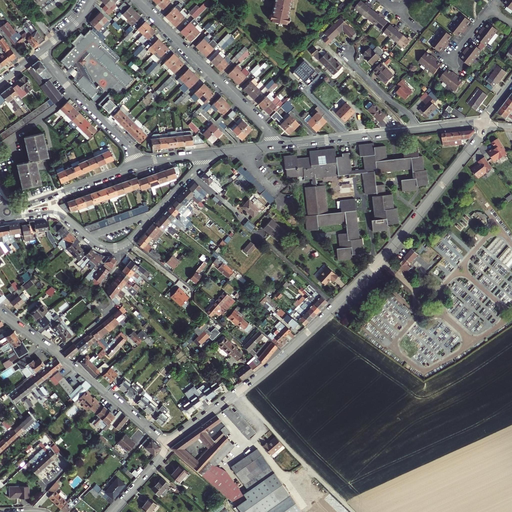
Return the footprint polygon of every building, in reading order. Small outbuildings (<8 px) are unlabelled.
[(115,3),(111,0),(102,0),(102,1),(109,8),(115,3)] [(162,0),(158,5),(163,10),(172,0),(162,0)] [(270,21),(287,24),(291,0),(274,0),(274,2),(272,2),(271,5),(275,6),(275,9),(273,9),(270,21)] [(511,11),(511,0),(506,0),(503,5),(511,12),(511,11)] [(360,1),(354,9),(360,15),(368,5),(365,3),(364,5),(360,1)] [(183,10),(177,5),(166,17),(171,22),(183,10)] [(368,5),(360,15),(367,20),(374,12),(370,9),(371,7),(368,5)] [(189,13),(192,16),(199,8),(196,6),(189,13)] [(120,16),(126,21),(135,13),(130,8),(127,11),(124,8),(122,10),(117,16),(119,17),(120,16)] [(199,8),(192,16),(194,19),(202,11),(199,8)] [(183,10),(171,22),(176,27),(188,15),(183,10)] [(374,12),(367,20),(374,26),(382,16),(379,14),(378,16),(374,12)] [(100,13),(95,18),(103,25),(107,20),(108,20),(100,13)] [(135,13),(126,21),(131,26),(140,17),(135,13)] [(461,15),(449,30),(457,37),(461,32),(463,34),(468,28),(466,26),(470,22),(461,15)] [(382,16),(374,26),(381,32),(387,23),(383,20),(385,18),(382,16)] [(95,28),(92,31),(99,38),(102,35),(100,33),(97,30),(103,25),(95,18),(90,23),(95,28)] [(340,19),(332,27),(338,34),(341,31),(349,39),(354,34),(340,19)] [(121,27),(115,21),(112,24),(119,30),(121,28),(121,27)] [(0,28),(9,40),(17,34),(7,22),(0,28)] [(25,25),(26,27),(29,31),(39,44),(45,40),(43,39),(32,23),(29,26),(27,23),(25,25)] [(145,23),(136,33),(141,38),(141,37),(143,35),(150,28),(145,23)] [(181,32),(186,37),(195,28),(190,23),(181,32)] [(218,26),(215,23),(213,25),(208,30),(211,33),(218,26)] [(497,31),(488,24),(484,28),(483,27),(478,33),(480,34),(476,39),(485,46),(497,31)] [(390,25),(383,34),(390,39),(398,29),(395,27),(394,29),(390,25)] [(195,28),(186,37),(191,42),(202,30),(197,26),(195,28)] [(330,42),(338,34),(332,27),(324,35),(330,42)] [(155,33),(150,28),(143,35),(141,37),(145,42),(148,39),(148,40),(155,33)] [(398,29),(390,39),(396,44),(403,36),(400,33),(401,31),(398,29)] [(83,90),(92,83),(85,76),(86,75),(81,71),(82,70),(76,64),(73,63),(77,59),(79,62),(81,60),(83,58),(80,56),(86,50),(107,71),(115,63),(100,48),(105,44),(99,38),(92,31),(90,30),(84,36),(81,33),(71,43),(74,46),(60,61),(61,62),(60,63),(62,65),(63,64),(68,69),(70,66),(73,69),(74,68),(76,70),(75,75),(73,73),(72,75),(74,77),(73,79),(76,82),(75,83),(83,90)] [(442,30),(430,45),(439,52),(442,47),(444,49),(449,43),(447,41),(451,37),(442,30)] [(9,40),(15,47),(27,37),(28,37),(28,39),(28,40),(25,43),(28,46),(31,43),(34,47),(35,47),(39,44),(29,31),(21,37),(18,33),(17,34),(9,40)] [(128,35),(124,39),(127,41),(133,34),(131,32),(128,35)] [(226,42),(231,37),(228,34),(217,45),(220,48),(226,42)] [(403,36),(396,44),(403,50),(412,40),(409,38),(407,39),(403,36)] [(0,44),(3,49),(5,52),(11,61),(13,64),(17,61),(17,58),(3,37),(0,39),(0,44)] [(196,46),(201,52),(208,45),(211,42),(205,37),(196,46)] [(226,42),(220,48),(223,50),(234,40),(231,37),(226,42)] [(148,49),(154,55),(163,45),(158,40),(148,49)] [(481,51),(472,44),(468,49),(467,47),(462,53),(464,55),(460,59),(469,66),(481,51)] [(152,72),(154,70),(159,65),(156,62),(168,50),(163,45),(154,55),(151,58),(156,62),(149,69),(152,72)] [(213,50),(208,45),(201,52),(206,56),(213,50)] [(134,54),(137,57),(144,49),(141,46),(134,54)] [(0,59),(5,66),(11,61),(5,52),(4,53),(2,49),(0,48),(0,59)] [(313,48),(308,53),(313,58),(317,63),(318,62),(327,70),(324,73),(330,78),(333,76),(342,68),(336,63),(335,64),(325,54),(325,55),(323,53),(320,51),(318,53),(316,50),(313,48)] [(144,49),(137,57),(139,59),(147,52),(144,49)] [(362,56),(365,59),(364,59),(371,66),(379,58),(372,51),(371,52),(368,49),(362,56)] [(235,57),(238,60),(244,54),(245,53),(242,50),(235,57)] [(216,67),(226,57),(221,52),(212,62),(216,67)] [(425,53),(417,62),(433,75),(441,65),(436,61),(437,60),(431,56),(430,57),(425,53)] [(168,70),(171,68),(178,60),(173,54),(165,62),(166,63),(163,65),(168,70)] [(246,57),(244,54),(238,60),(240,63),(246,57)] [(226,57),(216,67),(221,71),(231,62),(226,57)] [(84,66),(81,60),(79,62),(77,59),(73,63),(76,64),(82,70),(81,71),(86,75),(85,76),(92,83),(94,82),(92,79),(87,71),(85,68),(84,66)] [(183,64),(178,60),(171,68),(175,72),(175,73),(183,64)] [(27,69),(50,99),(54,104),(63,97),(49,80),(51,78),(53,77),(40,61),(38,61),(27,69)] [(303,61),(293,71),(304,81),(314,71),(303,61)] [(134,81),(115,63),(107,71),(125,89),(134,81)] [(393,77),(380,64),(373,71),(382,81),(381,82),(385,85),(393,77)] [(229,74),(234,79),(243,70),(237,65),(229,74)] [(68,69),(66,70),(72,75),(73,73),(75,75),(76,70),(74,68),(73,69),(70,66),(68,69)] [(252,76),(258,69),(255,66),(249,73),(252,76)] [(258,69),(252,76),(255,78),(264,69),(261,66),(258,69)] [(489,79),(486,77),(484,80),(494,87),(496,84),(497,85),(500,80),(501,81),(506,73),(498,67),(489,79)] [(194,74),(188,69),(180,77),(186,83),(194,74)] [(243,70),(234,79),(239,84),(249,73),(244,69),(243,70)] [(451,73),(446,70),(439,79),(454,91),(462,82),(457,78),(458,77),(452,72),(451,73)] [(186,83),(183,85),(188,90),(190,87),(191,88),(199,79),(194,74),(186,83)] [(18,84),(13,88),(21,98),(28,93),(27,92),(31,89),(28,85),(29,84),(29,83),(29,82),(27,79),(26,79),(23,76),(17,82),(18,84)] [(165,82),(169,85),(173,80),(170,77),(165,82)] [(186,83),(180,77),(177,80),(183,85),(186,83)] [(255,87),(258,84),(253,79),(243,88),(249,94),(255,87)] [(173,80),(169,85),(165,88),(168,91),(176,83),(173,80)] [(405,83),(402,80),(395,86),(399,89),(397,92),(405,100),(412,93),(404,85),(405,83)] [(274,83),(271,81),(265,87),(267,90),(274,83)] [(98,84),(96,87),(92,83),(83,90),(91,98),(98,92),(99,93),(100,93),(101,93),(102,92),(102,91),(102,90),(102,88),(98,84)] [(274,83),(267,90),(270,93),(277,86),(274,83)] [(209,89),(204,84),(195,92),(196,93),(193,96),(198,101),(209,89)] [(12,86),(6,90),(13,99),(15,97),(26,112),(29,109),(21,98),(13,88),(12,86)] [(255,87),(249,94),(254,99),(261,92),(255,87)] [(209,89),(198,101),(203,105),(193,114),(196,117),(201,112),(204,109),(206,107),(209,104),(207,101),(214,94),(209,89)] [(6,90),(1,94),(6,101),(14,112),(20,107),(13,99),(6,90)] [(481,104),(487,96),(479,91),(467,105),(476,111),(478,108),(477,108),(481,104)] [(182,102),(188,95),(186,92),(179,99),(182,102)] [(104,108),(109,113),(116,106),(110,100),(112,97),(108,94),(97,104),(102,110),(104,108)] [(264,108),(274,99),(269,94),(266,97),(259,103),(264,108)] [(188,95),(182,102),(184,104),(191,98),(188,95)] [(422,102),(425,105),(420,110),(427,116),(436,108),(432,104),(434,102),(428,96),(422,102)] [(204,109),(207,112),(212,107),(217,112),(219,109),(226,102),(221,97),(212,106),(209,104),(206,107),(204,109)] [(274,99),(264,108),(269,113),(273,109),(276,112),(281,107),(284,104),(280,100),(278,103),(274,99)] [(63,116),(66,114),(73,107),(67,101),(60,108),(58,109),(57,110),(63,116)] [(287,101),(284,104),(290,110),(293,107),(287,101)] [(231,107),(226,102),(219,109),(224,114),(231,107)] [(290,110),(284,104),(281,107),(287,114),(290,110)] [(342,108),(336,115),(343,122),(353,112),(344,104),(341,107),(342,108)] [(367,112),(376,120),(378,119),(381,123),(386,118),(373,105),(373,106),(371,104),(369,104),(366,107),(366,109),(368,111),(367,112)] [(511,117),(511,109),(505,104),(501,109),(511,117)] [(66,114),(72,120),(79,113),(73,107),(66,114)] [(314,114),(312,117),(321,126),(326,121),(322,117),(324,115),(317,108),(316,107),(312,112),(314,114)] [(204,109),(201,112),(209,121),(212,118),(211,117),(207,112),(204,109)] [(233,109),(228,114),(231,118),(236,112),(233,109)] [(427,116),(420,110),(420,109),(418,111),(425,119),(427,117),(427,116)] [(497,114),(507,122),(511,123),(511,117),(501,109),(497,114)] [(114,121),(117,125),(126,116),(120,110),(112,117),(115,120),(114,121)] [(276,112),(271,117),(274,120),(279,115),(276,112)] [(72,120),(77,126),(84,118),(79,113),(72,120)] [(218,124),(222,121),(224,118),(221,115),(215,121),(217,123),(218,124)] [(285,120),(293,129),(298,124),(290,115),(285,120)] [(316,131),(321,126),(312,117),(309,115),(305,119),(307,123),(316,131)] [(123,128),(125,130),(133,123),(126,116),(117,125),(121,129),(123,128)] [(77,126),(83,131),(90,124),(84,118),(77,126)] [(243,119),(238,124),(246,133),(251,128),(243,119)] [(131,138),(139,129),(142,127),(135,120),(133,123),(125,130),(128,133),(127,134),(131,138)] [(293,129),(285,120),(280,126),(288,134),(293,129)] [(0,141),(21,127),(17,121),(0,133),(0,141)] [(222,121),(218,124),(224,129),(227,126),(222,121)] [(198,130),(191,122),(188,126),(195,133),(198,130)] [(213,123),(208,128),(216,137),(222,132),(213,123)] [(96,130),(90,124),(83,131),(81,133),(87,139),(96,130)] [(246,133),(238,124),(233,130),(241,138),(246,133)] [(216,137),(208,128),(203,133),(212,142),(216,137)] [(146,136),(139,129),(131,138),(135,143),(136,141),(139,144),(146,136)] [(474,130),(460,132),(462,143),(464,143),(464,141),(470,140),(476,133),(474,130)] [(49,156),(42,132),(24,136),(29,159),(27,159),(28,161),(17,164),(23,188),(42,183),(36,159),(49,156)] [(182,133),(184,147),(204,145),(205,143),(196,134),(194,136),(191,137),(191,132),(182,133)] [(454,147),(462,146),(462,143),(460,132),(453,133),(454,147)] [(184,147),(182,133),(175,134),(176,148),(184,147)] [(450,147),(454,147),(453,133),(446,134),(447,143),(442,143),(443,147),(447,146),(450,146),(450,147)] [(167,135),(168,149),(176,148),(175,134),(167,135)] [(159,136),(160,150),(168,149),(167,135),(159,136)] [(160,150),(159,136),(150,137),(152,151),(160,150)] [(508,155),(498,139),(492,143),(496,149),(493,151),(492,150),(488,153),(494,163),(499,160),(499,161),(508,155)] [(413,179),(401,180),(403,191),(417,190),(417,186),(428,185),(426,170),(424,170),(422,157),(419,157),(418,148),(403,150),(404,159),(387,160),(385,146),(374,147),(374,144),(359,146),(360,157),(364,156),(365,170),(363,170),(363,174),(365,195),(372,194),(375,220),(371,220),(373,232),(387,230),(386,224),(398,223),(396,208),(393,208),(392,194),(385,195),(384,184),(376,185),(375,173),(412,169),(413,179)] [(108,147),(101,151),(106,163),(114,160),(108,147)] [(316,179),(352,175),(352,172),(350,153),(342,154),(342,157),(336,157),(335,149),(309,152),(310,158),(297,159),(297,156),(284,157),(285,170),(286,170),(287,178),(304,177),(304,180),(313,179),(316,179)] [(93,154),(95,157),(99,166),(106,163),(101,151),(93,154)] [(99,166),(95,157),(87,160),(91,169),(99,166)] [(492,169),(484,158),(478,162),(480,164),(476,168),(475,167),(471,170),(474,173),(473,175),(476,179),(480,176),(481,177),(486,173),(488,173),(490,172),(491,170),(492,169)] [(87,160),(80,163),(84,172),(91,169),(87,160)] [(250,184),(252,187),(255,189),(257,192),(259,194),(261,196),(264,199),(266,201),(269,204),(273,199),(271,197),(269,195),(266,192),(264,190),(262,187),(259,185),(257,182),(255,180),(252,177),(250,175),(247,172),(245,169),(244,171),(241,169),(239,166),(241,164),(238,161),(234,165),(236,168),(235,170),(237,172),(240,175),(240,174),(243,177),(245,179),(248,182),(250,184)] [(80,163),(72,167),(76,176),(84,172),(80,163)] [(76,176),(72,167),(65,170),(69,179),(76,176)] [(168,168),(163,169),(168,184),(176,182),(175,179),(176,179),(173,169),(169,170),(168,168)] [(159,174),(155,175),(159,187),(168,184),(163,169),(158,171),(159,174)] [(69,179),(65,170),(57,173),(61,182),(69,179)] [(151,174),(145,176),(149,188),(152,196),(155,195),(154,189),(159,187),(155,175),(152,176),(151,174)] [(204,174),(201,176),(201,179),(218,194),(223,190),(204,174)] [(141,179),(137,181),(140,188),(141,191),(149,188),(145,176),(140,177),(141,179)] [(136,178),(128,181),(131,191),(140,188),(137,181),(136,178)] [(121,184),(124,193),(131,191),(128,181),(121,184)] [(195,182),(189,190),(195,195),(194,196),(200,201),(201,200),(203,198),(199,195),(204,190),(202,188),(201,189),(202,187),(195,182)] [(117,185),(113,186),(117,199),(125,197),(124,193),(121,184),(117,185)] [(113,186),(105,189),(109,198),(110,202),(117,199),(113,186)] [(325,186),(317,187),(314,187),(305,188),(308,216),(306,216),(307,231),(319,230),(318,226),(346,223),(347,234),(339,235),(340,249),(337,249),(338,260),(353,259),(353,255),(364,254),(362,239),(360,239),(355,199),(340,201),(342,212),(329,214),(325,186)] [(182,194),(193,204),(195,202),(197,204),(198,204),(202,207),(204,205),(200,201),(194,196),(195,195),(189,190),(187,188),(182,194)] [(97,191),(101,201),(109,198),(105,189),(97,191)] [(90,194),(93,204),(101,201),(97,191),(90,194)] [(82,197),(85,206),(93,204),(90,194),(82,197)] [(177,200),(183,205),(188,209),(193,204),(182,194),(177,200)] [(82,197),(74,199),(78,209),(79,213),(87,211),(85,206),(82,197)] [(246,205),(258,216),(264,208),(253,198),(246,205)] [(60,207),(66,213),(78,209),(74,199),(59,204),(59,205),(59,206),(60,207)] [(179,210),(183,205),(177,200),(172,206),(179,212),(180,211),(179,210)] [(172,206),(167,210),(185,225),(187,223),(182,219),(184,217),(179,212),(172,206)] [(163,215),(176,226),(179,224),(183,227),(185,225),(167,210),(163,215)] [(175,228),(176,226),(163,215),(159,220),(175,233),(178,236),(180,233),(175,228)] [(155,224),(160,229),(168,235),(169,234),(172,236),(175,233),(159,220),(155,224)] [(245,225),(250,231),(256,226),(250,220),(245,225)] [(286,234),(272,221),(264,229),(278,242),(286,234)] [(35,224),(34,222),(29,222),(30,224),(33,231),(35,230),(36,233),(49,231),(47,222),(35,224)] [(21,233),(19,223),(9,225),(11,235),(21,233)] [(57,233),(63,239),(69,233),(66,230),(58,223),(51,231),(53,236),(57,233)] [(31,235),(30,224),(22,225),(24,235),(23,235),(24,242),(33,240),(31,235)] [(154,224),(146,232),(147,233),(155,224),(154,224)] [(155,224),(147,233),(153,238),(160,229),(155,224)] [(1,226),(3,236),(7,235),(12,243),(14,241),(11,237),(11,235),(9,225),(1,226)] [(137,244),(147,233),(146,232),(137,244)] [(63,239),(70,246),(76,239),(69,233),(63,239)] [(147,233),(137,244),(143,249),(153,238),(147,233)] [(70,246),(69,247),(66,249),(79,262),(85,256),(88,252),(84,248),(82,251),(77,245),(79,243),(76,239),(70,246)] [(248,243),(242,251),(248,256),(254,247),(248,243)] [(149,254),(157,260),(161,255),(153,248),(149,254)] [(404,258),(405,259),(409,263),(410,263),(418,254),(416,252),(412,249),(404,258)] [(86,266),(91,261),(97,254),(91,250),(90,251),(88,252),(85,256),(87,258),(83,263),(86,266)] [(95,266),(98,263),(103,256),(97,254),(91,261),(94,263),(89,268),(90,269),(89,270),(88,269),(85,272),(87,273),(88,274),(90,272),(93,268),(95,266)] [(174,269),(182,259),(180,257),(178,260),(172,255),(166,262),(174,269)] [(98,263),(102,266),(109,272),(117,262),(117,260),(112,257),(110,257),(103,256),(98,263)] [(234,272),(217,257),(216,259),(213,262),(213,263),(219,268),(218,269),(229,278),(234,272)] [(407,265),(409,263),(405,259),(403,261),(400,264),(403,266),(409,271),(411,268),(407,265)] [(131,261),(127,266),(136,274),(139,271),(142,273),(150,280),(153,276),(140,266),(139,267),(131,261)] [(207,264),(204,262),(190,279),(195,283),(201,275),(199,273),(207,264)] [(93,268),(97,272),(104,278),(109,272),(102,266),(99,269),(95,266),(93,268)] [(123,271),(131,277),(136,281),(138,284),(142,279),(139,277),(136,274),(127,266),(123,271)] [(336,275),(325,266),(315,277),(323,284),(328,278),(331,281),(336,275)] [(403,266),(400,269),(408,276),(411,273),(409,271),(403,266)] [(123,271),(119,276),(132,286),(133,284),(129,280),(131,277),(123,271)] [(90,272),(88,274),(100,283),(104,278),(97,272),(95,275),(90,272)] [(97,288),(100,283),(88,274),(87,273),(84,278),(97,288)] [(123,287),(128,291),(133,297),(138,292),(132,286),(119,276),(115,281),(123,287)] [(10,277),(7,279),(15,291),(18,289),(18,288),(10,277)] [(123,287),(115,281),(111,286),(124,296),(126,293),(121,289),(123,287)] [(111,286),(107,291),(112,300),(117,304),(119,302),(114,298),(117,295),(122,299),(124,296),(111,286)] [(50,287),(45,292),(50,296),(56,291),(50,287)] [(179,288),(171,297),(181,307),(188,299),(181,292),(182,291),(179,288)] [(27,299),(18,289),(15,291),(12,293),(15,297),(10,301),(16,308),(27,299)] [(328,302),(315,291),(311,295),(323,307),(328,302)] [(215,302),(226,311),(231,306),(235,300),(234,299),(233,300),(224,292),(215,302)] [(320,311),(323,307),(311,295),(310,296),(307,299),(320,311)] [(304,303),(316,315),(320,311),(307,299),(307,300),(304,298),(301,302),(303,304),(304,303)] [(96,310),(99,314),(109,305),(106,301),(96,310)] [(220,313),(223,315),(226,311),(215,302),(206,312),(211,317),(215,312),(219,316),(220,313)] [(300,307),(313,319),(316,315),(304,303),(303,304),(300,307)] [(44,314),(47,311),(41,304),(31,313),(36,320),(44,314)] [(296,311),(309,323),(313,319),(300,307),(299,309),(296,311)] [(232,320),(237,325),(242,319),(244,317),(235,309),(227,318),(231,321),(232,320)] [(113,315),(119,322),(121,320),(124,325),(129,321),(123,315),(123,314),(119,310),(113,315)] [(294,328),(298,324),(280,310),(278,313),(279,314),(278,315),(280,316),(279,316),(294,328)] [(293,315),(305,327),(309,323),(296,311),(295,313),(293,315)] [(44,314),(36,320),(42,327),(48,323),(50,325),(57,319),(55,317),(50,321),(44,314)] [(57,319),(50,325),(52,327),(51,328),(57,335),(68,327),(60,317),(57,319)] [(113,324),(108,319),(102,324),(107,329),(113,324)] [(242,319),(237,325),(247,333),(252,327),(242,319)] [(202,321),(193,330),(198,336),(193,341),(199,347),(209,337),(211,338),(218,331),(215,327),(210,332),(206,328),(204,326),(206,324),(202,321)] [(282,322),(276,329),(280,332),(284,337),(290,331),(282,322)] [(91,333),(96,340),(102,336),(101,334),(107,329),(102,324),(99,326),(100,327),(91,333)] [(68,327),(57,335),(63,342),(71,336),(70,335),(73,333),(68,327)] [(2,336),(3,338),(12,333),(9,329),(0,335),(1,337),(2,336)] [(0,340),(3,346),(17,337),(14,331),(12,333),(3,338),(0,340)] [(128,337),(132,340),(137,335),(133,331),(128,337)] [(141,331),(137,335),(132,340),(136,344),(135,346),(132,349),(133,350),(138,346),(137,345),(142,340),(143,341),(145,340),(148,338),(141,331)] [(218,331),(211,338),(213,340),(220,333),(218,331)] [(261,339),(265,343),(268,340),(259,331),(251,340),(256,344),(261,339)] [(116,341),(121,346),(128,339),(121,332),(120,333),(119,335),(121,337),(116,341)] [(270,333),(267,336),(277,345),(284,337),(280,332),(275,337),(270,333)] [(84,339),(89,346),(96,340),(91,333),(84,339)] [(235,349),(237,348),(225,338),(224,338),(223,336),(220,339),(217,342),(219,344),(217,346),(222,350),(222,349),(230,356),(231,355),(237,360),(242,355),(235,349)] [(7,351),(13,347),(21,342),(17,337),(3,346),(7,351)] [(148,338),(145,340),(151,347),(154,345),(148,338)] [(75,346),(79,351),(80,352),(81,352),(83,354),(86,351),(84,349),(89,346),(84,339),(75,346)] [(108,347),(114,353),(121,346),(116,341),(114,340),(108,347)] [(248,352),(256,344),(251,340),(243,347),(248,352)] [(4,364),(7,369),(11,366),(14,364),(12,361),(28,351),(22,341),(21,342),(13,347),(16,352),(9,357),(10,359),(4,364)] [(271,343),(257,359),(263,365),(277,348),(271,343)] [(67,359),(69,359),(79,351),(75,346),(74,345),(63,354),(67,359)] [(98,357),(101,359),(106,353),(110,357),(114,353),(108,347),(106,348),(103,352),(98,357)] [(27,367),(32,374),(37,371),(44,365),(40,359),(36,361),(35,360),(34,361),(33,360),(28,354),(21,359),(17,362),(21,369),(25,368),(27,367)] [(79,362),(94,378),(100,372),(101,372),(109,366),(104,362),(97,369),(89,360),(87,359),(89,357),(87,355),(79,362)] [(47,368),(52,374),(62,365),(57,359),(52,363),(51,361),(45,366),(47,368)] [(257,359),(254,362),(258,368),(263,365),(257,359)] [(258,368),(254,362),(249,365),(254,371),(258,368)] [(242,368),(237,373),(241,378),(247,374),(249,375),(254,371),(249,365),(248,366),(249,368),(245,371),(242,368)] [(39,373),(44,380),(52,374),(47,368),(39,373)] [(113,371),(110,368),(102,376),(110,382),(112,380),(116,383),(117,383),(120,379),(116,375),(119,372),(115,369),(113,371)] [(32,379),(37,385),(44,380),(39,373),(32,379)] [(62,377),(58,381),(69,394),(74,390),(62,377)] [(118,386),(125,392),(131,385),(122,377),(120,379),(117,383),(119,385),(118,386)] [(25,385),(30,391),(37,385),(32,379),(25,385)] [(220,379),(210,386),(216,394),(223,389),(221,387),(225,385),(220,379)] [(74,390),(69,394),(69,395),(75,401),(77,399),(86,390),(90,386),(85,380),(82,384),(80,385),(79,384),(74,390)] [(17,390),(23,397),(30,391),(25,385),(17,390)] [(133,397),(135,399),(143,390),(138,386),(136,389),(131,385),(125,392),(132,398),(133,397)] [(203,385),(197,389),(204,399),(207,397),(208,399),(216,394),(210,386),(206,389),(203,385)] [(40,387),(39,388),(45,395),(46,397),(48,395),(47,393),(44,389),(42,390),(40,387)] [(194,398),(190,400),(196,408),(203,403),(202,401),(204,399),(197,389),(196,388),(190,393),(194,398)] [(23,397),(17,390),(10,396),(16,403),(23,397)] [(89,408),(90,408),(94,404),(96,406),(98,404),(97,403),(99,402),(93,397),(92,398),(88,395),(90,393),(86,390),(77,399),(83,405),(82,406),(87,410),(89,408)] [(137,403),(143,408),(150,401),(152,399),(152,398),(145,392),(143,390),(135,399),(138,401),(137,403)] [(25,400),(31,407),(33,405),(28,399),(27,400),(26,399),(25,400)] [(161,407),(152,399),(150,401),(143,408),(150,414),(151,413),(154,415),(161,407)] [(188,414),(196,408),(190,400),(180,407),(184,414),(187,412),(188,414)] [(94,404),(90,408),(96,414),(102,408),(98,404),(96,406),(94,404)] [(168,410),(162,405),(161,407),(154,415),(157,417),(155,419),(162,425),(169,417),(165,414),(168,410)] [(98,433),(100,435),(103,430),(105,427),(109,422),(114,416),(103,406),(102,408),(96,414),(98,416),(95,420),(94,419),(90,423),(95,428),(98,425),(102,429),(98,433)] [(227,415),(232,410),(229,407),(223,411),(227,415)] [(112,425),(123,413),(119,411),(114,416),(109,422),(112,424),(112,425)] [(118,430),(128,418),(123,413),(112,425),(118,430)] [(216,465),(234,446),(222,430),(225,427),(216,416),(171,448),(229,498),(240,490),(227,471),(216,465)] [(229,418),(250,441),(252,440),(249,437),(247,434),(244,431),(242,428),(239,425),(236,422),(234,419),(231,416),(229,418)] [(29,425),(30,424),(25,419),(20,424),(25,429),(26,431),(31,427),(29,425)] [(23,431),(25,429),(20,424),(14,429),(19,434),(21,436),(25,433),(23,431)] [(9,444),(19,434),(14,429),(4,438),(9,444)] [(101,435),(97,439),(103,445),(107,441),(101,435)] [(125,435),(118,443),(128,452),(135,444),(125,435)] [(141,445),(154,456),(159,450),(159,447),(148,437),(141,445)] [(286,448),(276,437),(271,440),(272,441),(268,445),(267,443),(263,446),(271,455),(275,451),(277,453),(280,453),(286,448)] [(0,451),(9,444),(4,438),(0,442),(0,451)] [(53,460),(58,456),(49,447),(47,444),(43,448),(43,449),(53,460)] [(56,444),(52,447),(57,452),(61,449),(56,444)] [(43,449),(39,452),(49,464),(53,460),(43,449)] [(257,449),(232,467),(244,484),(270,466),(257,449)] [(39,452),(35,456),(45,467),(49,464),(39,452)] [(45,467),(35,456),(31,459),(41,471),(45,467)] [(31,459),(27,464),(37,475),(41,471),(31,459)] [(180,465),(171,475),(179,482),(188,472),(180,465)] [(251,495),(263,511),(289,494),(270,466),(244,484),(251,495)] [(99,494),(104,498),(108,494),(112,497),(118,491),(119,492),(126,485),(118,478),(106,492),(102,488),(98,493),(99,494)] [(162,478),(152,489),(159,496),(169,485),(162,478)] [(49,497),(62,508),(67,502),(66,501),(55,491),(60,485),(55,482),(47,491),(51,494),(49,497)] [(20,498),(29,497),(28,486),(10,487),(10,497),(20,497),(20,498)] [(92,487),(89,490),(96,497),(99,494),(98,493),(92,487)] [(229,498),(240,508),(249,499),(242,493),(240,490),(229,498)] [(298,511),(301,510),(289,494),(263,511),(298,511)] [(263,511),(251,495),(249,499),(240,508),(243,511),(263,511)] [(67,502),(62,508),(65,511),(66,511),(78,501),(74,498),(71,501),(70,499),(69,498),(66,501),(67,502)] [(149,498),(141,506),(146,511),(150,511),(157,505),(149,498)]
